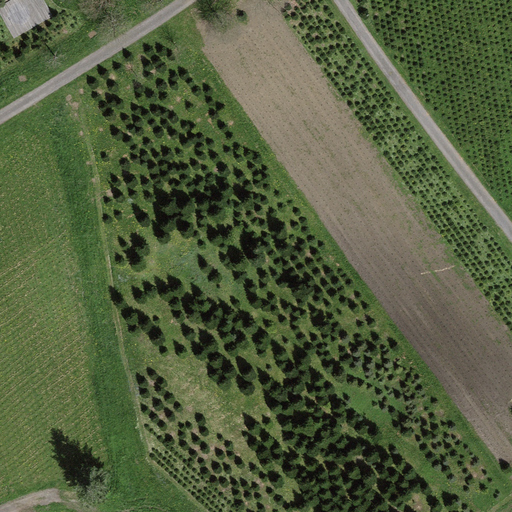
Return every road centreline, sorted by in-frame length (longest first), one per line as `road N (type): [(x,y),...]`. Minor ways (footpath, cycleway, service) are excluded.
road 1 (track): [(0,127),(211,0)]
road 2 (track): [(373,0),(511,198)]
